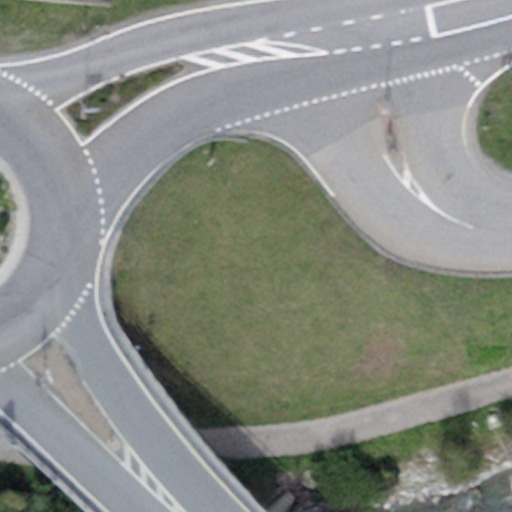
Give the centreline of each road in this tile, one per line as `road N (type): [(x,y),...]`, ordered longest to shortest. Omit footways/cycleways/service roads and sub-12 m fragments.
road 1 (residential): [(511,382),(352,426),(236,442),(72,455),(0,447)]
road 2 (secondary): [(370,39),(225,29),(176,36),(0,105)]
road 3 (secondary): [(58,188),(195,93),(370,39)]
road 4 (primary): [(190,511),(75,335),(54,269)]
road 5 (residential): [(370,39),(357,71),(356,106),(360,147),(374,178),(390,200),(424,220),(467,226)]
road 6 (primary): [(0,374),(98,469),(165,511)]
road 7 (residential): [(467,226),(418,159),(400,87),(370,39)]
road 8 (secondary): [(511,0),(370,39)]
